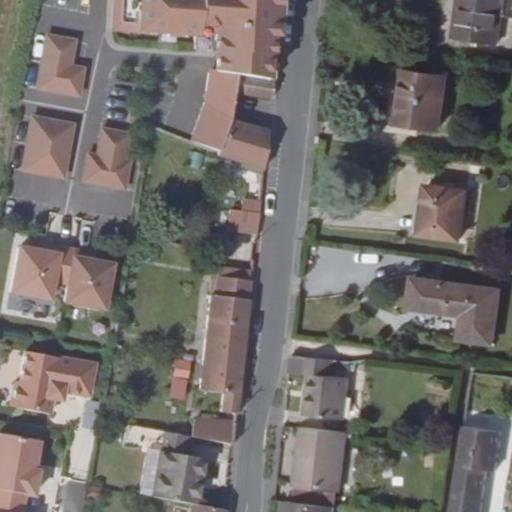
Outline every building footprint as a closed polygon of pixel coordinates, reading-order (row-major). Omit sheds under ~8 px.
[(276,0),(112,0),(111,23),(192,29),(191,44),(273,50),(276,0)] [(511,0),(460,0),(456,30),(496,35),(501,0),(511,0)] [(73,41),(45,36),(35,88),(76,96),(81,69),(68,67),(73,41)] [(273,50),(215,46),(214,66),(221,67),(234,69),(235,69),(272,74),(273,50)] [(221,152),(230,116),(233,88),(235,69),(234,69),(233,74),(220,72),(221,67),(214,66),(211,65),(207,68),(202,99),(190,139),(221,152)] [(440,71),(396,65),(389,115),(433,120),(440,71)] [(270,93),(272,74),(235,69),(233,88),(270,93)] [(230,116),(221,152),(239,157),(239,162),(262,169),(267,127),(230,116)] [(20,170),(61,177),(71,125),(30,118),(20,170)] [(127,135),(100,130),(95,156),(86,155),(81,181),(122,189),(127,162),(122,161),(127,135)] [(452,152),(434,150),(431,178),(431,180),(449,182),(452,152)] [(488,187),(491,157),(452,152),(449,182),(431,180),(429,197),(425,229),(470,235),(476,186),(488,187)] [(254,237),(259,191),(239,188),(235,218),(230,218),(228,234),(254,237)] [(417,228),(425,229),(429,197),(420,196),(417,228)] [(33,250),(42,252),(44,245),(35,243),(33,250)] [(42,252),(19,248),(11,292),(50,300),(53,282),(68,285),(65,302),(104,310),(112,265),(90,261),(91,254),(44,245),(42,252)] [(91,254),(90,261),(99,262),(100,256),(91,254)] [(208,289),(201,354),(241,360),(251,278),(216,272),(215,284),(210,284),(210,289),(208,289)] [(508,283),(419,272),(414,315),(422,329),(448,331),(448,334),(501,339),(508,283)] [(95,365),(25,351),(19,382),(14,381),(9,407),(49,415),(52,399),(53,394),(62,395),(63,391),(89,397),(95,365)] [(241,360),(201,354),(197,384),(225,388),(222,407),(236,408),(241,360)] [(335,363),(292,358),(290,374),(310,375),(306,416),(346,422),(351,379),(334,377),(335,363)] [(165,397),(182,399),(185,361),(168,359),(165,397)] [(192,431),(232,437),(235,417),(217,414),(216,418),(194,415),(192,431)] [(191,504),(199,505),(205,452),(190,450),(192,431),(133,421),(130,444),(159,448),(154,497),(191,504)] [(504,433),(465,428),(452,511),(482,511),(489,471),(498,473),(504,433)] [(341,494),(347,434),(302,430),(300,447),(303,447),(300,474),(297,473),(295,490),(341,494)] [(37,441),(0,434),(0,511),(20,511),(24,494),(32,496),(36,471),(32,470),(37,441)] [(126,490),(154,497),(159,448),(130,444),(126,490)]
